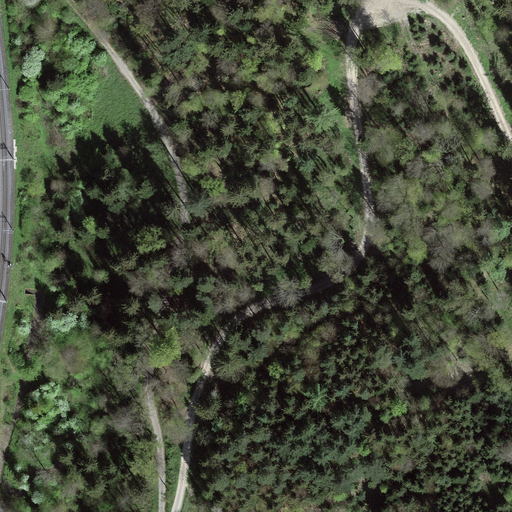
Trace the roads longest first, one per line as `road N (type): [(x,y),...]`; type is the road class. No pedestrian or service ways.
road 1 (track): [(369,0),(348,51),(368,192),(365,243),(348,270),(242,315),(212,349),(195,393),(177,511)]
road 2 (track): [(162,511),(148,366),(175,262),(181,187),(163,129),(69,0)]
road 3 (track): [(511,143),(459,30),(423,0)]
